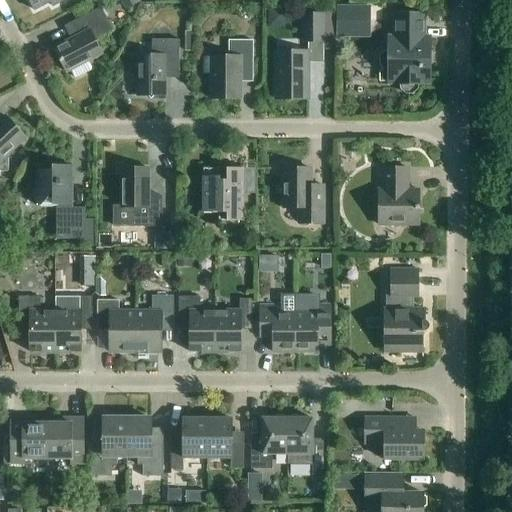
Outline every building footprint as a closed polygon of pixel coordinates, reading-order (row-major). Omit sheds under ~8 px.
[(28,0),(34,11),(50,3),(52,8),(66,0),(28,0)] [(370,7),(336,7),(336,23),(370,23),(370,7)] [(71,24),(78,37),(54,50),(66,73),(70,71),(74,78),(77,79),(91,72),(91,69),(88,62),(102,55),(94,40),(112,31),(101,9),(71,24)] [(323,43),(323,15),(302,15),(302,43),(323,43)] [(395,84),(399,84),(400,90),(406,95),(412,95),(417,91),(419,84),(423,84),(423,83),(428,83),(428,40),(423,40),(423,17),(395,17),(395,40),(390,40),(390,53),(384,53),(379,56),(380,66),(383,70),(390,70),(390,83),(395,83),(395,84)] [(137,57),(137,97),(147,97),(151,100),(155,97),(165,97),(165,75),(167,73),(179,73),(179,41),(152,41),(152,57),(137,57)] [(203,75),(211,75),(211,100),(240,100),(240,74),(252,74),(252,42),(228,42),(228,58),(211,58),(203,58),(203,75)] [(275,53),(275,100),(308,100),(308,53),(275,53)] [(0,172),(7,172),(8,156),(26,140),(5,117),(0,121),(0,172)] [(36,172),(36,184),(36,185),(35,187),(34,190),(33,191),(32,192),(30,194),(39,207),(42,206),(57,206),(60,233),(62,235),(63,237),(64,238),(67,239),(71,240),(71,210),(72,210),(72,167),(52,167),(52,172),(36,172)] [(133,227),(161,227),(161,198),(148,198),(148,169),(121,169),(121,208),(124,208),(133,218),(133,227)] [(218,222),(243,222),(243,169),(203,169),(203,214),(218,214),(218,222)] [(299,209),(299,225),(323,225),(323,186),(311,186),(311,169),(284,169),(284,209),(299,209)] [(379,226),(419,226),(419,191),(408,191),(408,169),(382,169),(382,191),(379,191),(379,226)] [(71,210),(71,240),(85,240),(85,210),(72,210),(71,210)] [(155,234),(155,250),(171,250),(171,234),(155,234)] [(0,256),(0,271),(10,272),(10,256),(0,256)] [(259,256),(259,271),(277,271),(278,257),(259,256)] [(321,256),(321,269),(331,269),(331,256),(321,256)] [(390,296),(385,296),(385,310),(383,310),(383,353),(423,353),(423,333),(424,333),(425,333),(426,332),(427,332),(428,331),(429,330),(429,329),(429,328),(429,327),(429,326),(428,324),(427,323),(425,322),(425,310),(413,310),(413,297),(419,297),(419,271),(390,271),(390,296)] [(101,279),(95,279),(96,294),(99,297),(106,297),(106,284),(101,279)] [(135,313),(135,353),(161,353),(161,327),(173,327),(173,297),(152,297),(152,313),(135,313)] [(295,313),(295,297),(282,297),(282,307),(260,307),(260,332),(272,332),(272,353),(295,353),(295,313)] [(30,353),(55,353),(55,312),(40,312),(40,298),(19,298),(19,325),(30,325),(30,353)] [(55,312),(55,353),(80,353),(80,325),(91,325),(92,298),(71,298),(71,312),(55,312)] [(215,353),(215,312),(200,312),(200,298),(179,298),(179,325),(190,325),(190,353),(215,353)] [(240,312),(215,312),(215,353),(240,353),(240,325),(251,325),(251,300),(240,300),(240,312)] [(109,353),(135,353),(135,313),(119,313),(119,302),(97,302),(97,332),(109,332),(109,353)] [(307,313),(295,313),(295,353),(318,353),(318,347),(330,347),(330,307),(307,307),(307,313)] [(24,460),(47,460),(47,424),(28,424),(28,419),(10,419),(10,465),(24,465),(24,460)] [(47,424),(47,460),(70,460),(70,465),(84,465),(84,419),(66,419),(66,424),(47,424)] [(116,457),(127,457),(127,419),(103,420),(103,445),(91,445),(91,477),(112,477),(111,466),(116,466),(116,457)] [(127,419),(127,457),(137,457),(137,466),(142,466),(142,477),(163,477),(163,445),(151,445),(151,419),(127,419)] [(207,459),(207,419),(183,419),(183,439),(171,439),(170,471),(183,471),(183,459),(207,459)] [(231,420),(207,419),(207,459),(231,459),(231,469),(243,469),(243,437),(231,437),(231,420)] [(272,455),(287,455),(287,419),(262,419),(262,445),(251,445),(251,470),(272,470),(272,455)] [(287,419),(287,455),(312,455),(312,475),(323,475),(323,445),(312,445),(312,420),(287,419)] [(384,445),(384,461),(424,461),(424,432),(417,432),(417,420),(365,419),(365,444),(384,445)] [(262,487),(262,475),(247,475),(247,487),(262,487)] [(357,484),(357,476),(349,476),(349,484),(357,484)] [(422,511),(423,509),(426,507),(426,498),(423,496),(423,494),(403,494),(403,476),(365,476),(365,505),(382,505),(381,511),(422,511)] [(167,504),(181,504),(182,491),(168,490),(167,504)]
